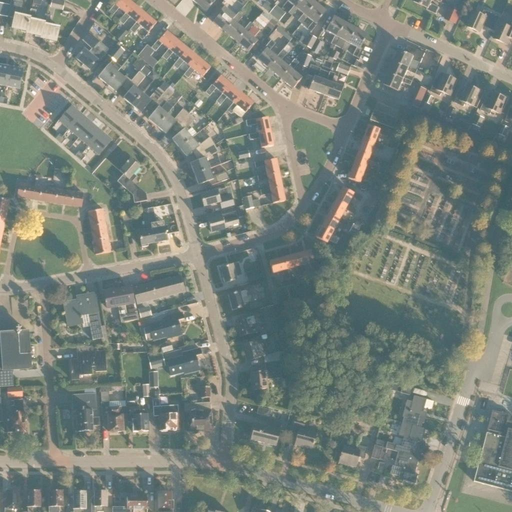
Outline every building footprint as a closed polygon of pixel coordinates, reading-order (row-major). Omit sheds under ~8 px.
[(13,0),(10,0),(10,6),(8,17),(14,19),(12,28),(27,31),(29,18),(20,16),(22,2),(13,0)] [(65,2),(56,0),(51,0),(50,8),(63,11),(65,2)] [(127,15),(134,5),(127,0),(120,0),(116,6),(115,5),(108,13),(113,16),(119,9),(126,14),(127,15)] [(199,0),(196,4),(206,12),(216,0),(215,0),(199,0)] [(292,17),(298,9),(296,8),(303,0),(286,0),(294,6),(288,13),(292,17)] [(316,4),(311,0),(303,0),(296,8),(298,9),(304,14),(298,21),(301,24),(307,17),(306,16),(316,4)] [(415,0),(414,2),(428,9),(428,10),(436,14),(438,10),(439,8),(431,4),(432,0),(415,0)] [(461,12),(467,1),(465,0),(456,0),(453,8),(461,12)] [(272,7),(266,2),(261,7),(267,13),(272,7)] [(0,15),(8,17),(10,6),(0,3),(0,15)] [(326,12),(316,4),(306,16),(307,17),(313,22),(307,29),(311,32),(317,25),(316,24),(326,12)] [(145,14),(134,5),(127,15),(126,14),(119,22),(123,25),(130,17),(136,23),(137,24),(145,14)] [(213,23),(225,33),(234,22),(232,21),(236,16),(224,6),(220,12),(221,13),(213,23)] [(285,14),(275,6),(269,14),(279,22),(285,14)] [(461,13),(449,8),(444,20),(456,25),(461,13)] [(26,33),(41,37),(44,23),(43,23),(34,21),(36,11),(30,9),(29,18),(27,31),(26,33)] [(483,26),(494,31),(500,18),(484,11),(482,15),(475,11),(468,27),(480,33),(483,26)] [(257,18),(266,25),(271,20),(262,12),(257,18)] [(225,33),(237,42),(245,32),(244,30),(236,24),(243,17),(238,13),(236,16),(232,21),(234,22),(225,33)] [(45,14),(43,23),(44,23),(41,37),(41,39),(56,42),(59,28),(48,26),(50,16),(45,14)] [(157,24),(145,14),(137,24),(136,23),(130,31),(134,34),(141,27),(149,33),(157,24)] [(334,17),(326,32),(335,36),(331,44),(335,47),(339,39),(338,38),(345,23),(334,17)] [(276,24),(271,20),(266,25),(266,26),(271,30),(276,24)] [(511,39),(511,20),(509,27),(501,23),(494,39),(506,45),(509,38),(511,39)] [(250,23),(244,30),(245,32),(237,42),(249,52),(257,42),(248,34),(254,26),(250,23)] [(339,39),(335,47),(342,50),(346,52),(350,44),(349,43),(356,29),(345,23),(338,38),(339,39)] [(356,29),(349,43),(350,44),(357,48),(353,56),(357,58),(361,50),(360,49),(367,35),(356,29)] [(162,44),(169,50),(170,51),(178,41),(167,32),(159,41),(158,40),(151,49),(156,52),(162,44)] [(98,62),(108,50),(89,33),(89,34),(90,34),(83,41),(92,49),(88,53),(84,50),(76,59),(81,63),(83,65),(82,67),(87,70),(88,69),(89,70),(97,61),(98,62)] [(115,37),(120,42),(124,37),(119,33),(115,37)] [(311,49),(317,39),(309,34),(306,39),(302,37),(299,43),(311,49)] [(278,59),(276,58),(269,52),(275,44),(271,40),(264,48),(266,50),(257,60),(269,70),(278,59)] [(188,50),(178,41),(170,51),(169,50),(162,58),(166,61),(173,53),(179,59),(180,60),(188,50)] [(309,54),(315,57),(323,44),(317,41),(309,54)] [(125,51),(116,45),(107,55),(115,62),(125,51)] [(146,46),(138,56),(145,63),(153,53),(146,46)] [(400,50),(394,62),(409,69),(410,67),(418,71),(421,64),(425,54),(417,50),(413,48),(408,46),(407,49),(405,53),(403,52),(400,50)] [(184,62),(190,68),(191,69),(199,59),(188,50),(180,60),(179,59),(173,66),(178,70),(184,62)] [(283,50),(276,58),(278,59),(269,70),(281,79),(290,69),(288,67),(280,61),(287,53),(283,50)] [(337,60),(340,54),(334,51),(331,57),(337,60)] [(311,57),(303,54),(299,66),(307,69),(311,57)] [(441,57),(435,54),(432,60),(439,63),(441,57)] [(153,55),(148,61),(155,67),(160,62),(153,55)] [(139,72),(145,65),(138,59),(132,66),(139,72)] [(191,69),(190,68),(184,75),(188,79),(195,71),(202,78),(210,68),(199,59),(191,69)] [(99,78),(107,85),(118,73),(122,68),(113,61),(111,64),(107,60),(100,68),(104,72),(99,78)] [(290,69),(281,79),(293,89),(302,79),(292,71),(299,63),(294,60),(288,67),(290,69)] [(394,62),(389,73),(404,80),(405,78),(408,71),(416,75),(418,71),(410,67),(409,69),(394,62)] [(350,68),(339,64),(336,72),(347,77),(350,68)] [(0,65),(0,85),(6,87),(10,67),(0,65)] [(309,90),(324,95),(328,82),(326,82),(317,78),(321,69),(311,65),(307,75),(314,78),(309,90)] [(10,67),(6,87),(19,89),(23,70),(10,67)] [(123,99),(132,106),(142,94),(136,89),(145,78),(139,72),(132,82),(125,90),(129,93),(123,99)] [(330,72),(326,82),(328,82),(324,95),(338,101),(343,88),(332,83),(335,74),(330,72)] [(124,78),(118,73),(107,85),(116,93),(121,87),(125,90),(132,82),(126,77),(124,78)] [(404,80),(389,73),(384,85),(399,92),(403,83),(411,86),(413,82),(405,78),(404,80)] [(450,96),(457,80),(445,75),(442,81),(436,79),(430,92),(440,96),(442,92),(450,96)] [(223,96),(231,86),(220,77),(213,86),(212,85),(206,93),(210,97),(215,90),(222,95),(223,96)] [(150,111),(168,89),(170,87),(164,82),(159,88),(149,100),(142,94),(132,106),(141,114),(146,107),(150,111)] [(483,95),(480,93),(481,91),(469,85),(466,92),(460,89),(454,103),(464,107),(466,103),(477,108),(483,95)] [(242,95),(231,86),(223,96),(222,95),(216,102),(221,106),(227,98),(233,104),(234,104),(242,95)] [(149,120),(157,127),(167,115),(161,110),(174,94),(168,89),(150,111),(154,114),(149,120)] [(423,97),(412,93),(408,104),(419,109),(423,97)] [(500,114),(507,98),(495,93),(492,100),(486,97),(480,110),(490,115),(492,111),(500,114)] [(234,104),(233,104),(227,111),(231,115),(237,107),(243,112),(246,114),(253,104),(242,95),(234,104)] [(72,107),(59,122),(69,130),(82,115),(72,107)] [(457,111),(450,108),(447,116),(454,119),(457,111)] [(171,128),(175,132),(189,114),(183,109),(174,120),(167,115),(157,127),(166,134),(171,128)] [(376,123),(380,113),(374,110),(370,120),(376,123)] [(376,123),(383,125),(386,115),(380,113),(376,123)] [(442,121),(444,116),(438,113),(435,118),(442,121)] [(195,119),(189,114),(175,132),(179,135),(178,136),(172,140),(180,149),(192,139),(191,138),(188,134),(187,133),(186,131),(195,119)] [(82,115),(69,130),(79,139),(92,124),(82,115)] [(383,125),(388,127),(392,117),(386,115),(383,125)] [(484,118),(477,115),(473,125),(480,128),(484,118)] [(392,117),(388,127),(393,129),(397,119),(392,117)] [(259,135),(270,132),(268,118),(256,121),(256,119),(246,122),(247,127),(256,125),(258,133),(259,135)] [(470,129),(472,124),(462,120),(460,125),(470,129)] [(92,124),(79,139),(88,147),(101,132),(92,124)] [(368,126),(363,139),(374,143),(375,143),(378,134),(387,138),(389,132),(379,129),(379,130),(368,126)] [(509,128),(502,126),(499,135),(505,138),(509,128)] [(101,132),(88,147),(99,156),(112,141),(101,132)] [(273,146),(270,132),(259,135),(258,133),(249,135),(250,141),(259,139),(262,149),(273,146)] [(193,153),(195,157),(215,146),(210,137),(201,145),(200,143),(197,145),(192,139),(180,149),(187,158),(193,153)] [(363,139),(358,152),(370,157),(370,156),(373,148),(382,151),(384,146),(375,143),(374,143),(363,139)] [(219,153),(215,146),(195,157),(198,162),(191,164),(195,175),(210,169),(221,165),(217,154),(219,153)] [(238,153),(239,159),(249,157),(247,151),(238,153)] [(379,159),(370,156),(370,157),(358,152),(353,166),(365,170),(365,169),(368,161),(377,164),(379,159)] [(146,194),(129,179),(139,168),(130,160),(120,172),(124,175),(118,182),(133,196),(134,203),(147,201),(146,194)] [(265,166),(267,175),(267,176),(279,174),(276,160),(265,162),(264,161),(255,163),(256,168),(265,166)] [(374,172),(365,169),(365,170),(353,166),(348,180),(359,184),(363,174),(372,177),(374,172)] [(213,177),(210,169),(195,175),(199,185),(206,183),(208,188),(229,180),(226,172),(213,177)] [(282,188),(279,174),(267,176),(267,175),(257,177),(259,182),(268,180),(270,189),(270,190),(282,188)] [(18,198),(34,200),(36,187),(20,184),(18,198)] [(36,187),(34,200),(49,203),(52,189),(36,187)] [(285,202),(282,188),(270,190),(270,189),(260,191),(261,196),(271,194),(273,204),(285,202)] [(347,207),(347,206),(351,198),(360,202),(363,197),(354,193),(354,194),(343,188),(336,201),(347,207)] [(371,188),(369,195),(379,198),(381,191),(371,188)] [(49,203),(65,205),(67,191),(52,189),(49,203)] [(204,207),(219,203),(221,209),(234,206),(231,195),(228,196),(227,189),(217,191),(201,195),(204,207)] [(83,194),(67,191),(65,205),(81,208),(83,194)] [(245,210),(254,208),(252,197),(243,199),(245,210)] [(0,198),(0,213),(7,215),(10,201),(0,198)] [(336,201),(329,213),(340,219),(341,218),(345,210),(353,215),(356,210),(347,206),(347,207),(336,201)] [(142,210),(143,216),(149,215),(154,244),(167,241),(165,227),(164,227),(163,221),(156,223),(154,208),(142,210)] [(88,212),(91,227),(105,224),(103,210),(88,212)] [(222,215),(222,216),(208,220),(211,233),(233,227),(233,226),(239,224),(236,212),(222,215)] [(341,218),(340,219),(329,213),(323,225),(334,231),(334,230),(338,223),(347,227),(349,222),(341,218)] [(122,215),(126,234),(133,233),(129,214),(122,215)] [(147,245),(154,244),(149,215),(143,216),(144,225),(143,225),(144,231),(139,232),(142,248),(148,247),(147,245)] [(91,227),(93,241),(108,238),(105,224),(91,227)] [(354,235),(356,236),(360,228),(353,224),(352,226),(349,232),(354,235)] [(334,231),(323,225),(316,238),(327,244),(332,235),(340,240),(343,235),(338,232),(334,230),(334,231)] [(111,253),(108,238),(93,241),(96,255),(111,253)] [(331,259),(337,252),(329,245),(323,252),(331,259)] [(311,251),(297,255),(300,267),(302,266),(310,264),(312,273),(318,272),(315,262),(314,263),(311,251)] [(304,276),(302,266),(300,267),(297,255),(284,259),(287,270),(288,270),(296,268),(299,277),(304,276)] [(291,280),(288,270),(287,270),(284,259),(270,262),(273,274),(283,271),(285,281),(291,280)] [(238,264),(221,268),(224,284),(237,281),(235,276),(241,275),(238,264)] [(139,283),(132,285),(137,305),(184,292),(180,277),(170,279),(140,287),(139,283)] [(249,284),(251,290),(261,287),(259,281),(249,284)] [(103,289),(107,309),(118,307),(121,323),(138,320),(137,312),(136,309),(128,310),(129,314),(126,314),(125,305),(135,304),(133,297),(131,287),(125,288),(125,289),(117,290),(114,291),(114,287),(103,289)] [(246,291),(228,296),(232,311),(244,308),(243,303),(249,302),(246,291)] [(281,303),(278,292),(270,294),(273,306),(281,303)] [(90,327),(92,336),(92,341),(101,339),(102,339),(103,339),(102,333),(101,327),(98,311),(95,294),(84,296),(84,299),(63,303),(64,310),(65,314),(67,325),(67,327),(82,324),(83,328),(87,328),(90,327)] [(138,310),(140,319),(151,316),(149,307),(138,310)] [(275,318),(272,307),(260,310),(261,315),(263,321),(275,318)] [(147,342),(153,340),(153,341),(166,337),(167,339),(181,335),(178,321),(183,320),(182,313),(164,318),(165,321),(149,326),(149,328),(144,329),(147,342)] [(260,332),(261,336),(266,335),(260,315),(236,321),(240,337),(260,332)] [(31,366),(29,336),(29,334),(1,336),(0,317),(0,316),(0,387),(13,387),(12,370),(29,369),(31,367),(31,366)] [(282,340),(279,333),(273,334),(275,342),(282,340)] [(264,357),(264,362),(285,356),(285,353),(279,354),(279,353),(266,356),(263,341),(244,346),(248,361),(264,357)] [(106,372),(105,352),(95,352),(94,347),(77,348),(77,360),(70,361),(72,380),(79,380),(79,376),(91,375),(91,366),(95,366),(96,372),(106,372)] [(184,375),(195,372),(197,378),(201,377),(195,357),(201,355),(199,349),(182,353),(183,357),(166,361),(170,376),(184,373),(184,375)] [(155,356),(148,357),(151,370),(165,366),(162,354),(155,356)] [(285,356),(264,362),(265,371),(251,373),(252,391),(268,389),(267,380),(282,379),(280,361),(286,361),(285,356)] [(149,388),(157,388),(157,372),(149,373),(149,388)] [(149,397),(150,398),(150,390),(149,390),(149,385),(142,385),(143,398),(149,397)] [(396,392),(409,396),(411,390),(398,386),(396,392)] [(201,398),(210,398),(209,387),(201,388),(201,398)] [(174,432),(176,430),(179,430),(177,406),(159,407),(159,401),(158,396),(160,395),(160,389),(150,390),(150,398),(152,399),(153,401),(154,417),(159,416),(160,431),(161,433),(167,432),(167,431),(171,431),(171,430),(174,432)] [(111,391),(101,392),(101,404),(109,403),(108,392),(111,392),(111,391)] [(96,410),(95,394),(72,396),(73,412),(76,412),(76,420),(73,420),(74,428),(77,427),(77,432),(85,432),(86,433),(89,432),(91,431),(92,431),(93,431),(93,427),(99,426),(98,418),(92,419),(91,418),(93,417),(93,413),(91,412),(91,411),(96,410)] [(402,423),(425,429),(421,428),(422,423),(424,424),(426,416),(421,415),(423,408),(431,410),(433,402),(414,396),(412,402),(407,401),(402,418),(404,418),(402,423)] [(7,415),(8,433),(25,433),(23,400),(14,401),(14,407),(15,407),(16,415),(7,415)] [(210,411),(210,403),(196,404),(196,402),(191,402),(191,404),(184,405),(185,412),(187,413),(188,432),(212,431),(211,420),(212,420),(212,414),(211,414),(211,411),(210,411)] [(123,432),(122,416),(126,415),(126,407),(109,408),(109,416),(107,416),(108,432),(123,432)] [(128,408),(129,415),(127,415),(127,422),(132,422),(133,433),(149,431),(147,415),(144,415),(144,410),(139,411),(139,407),(128,408)] [(269,417),(270,411),(258,408),(256,414),(269,417)] [(488,430),(487,434),(486,433),(479,462),(497,467),(492,487),(511,492),(511,422),(511,420),(511,415),(499,412),(499,413),(492,411),(487,429),(488,430)] [(276,447),(281,424),(268,420),(266,428),(255,425),(251,440),(276,447)] [(317,433),(304,430),(305,425),(294,423),(292,433),(297,435),(294,445),(312,450),(317,433)] [(404,437),(400,452),(420,458),(421,452),(423,453),(424,446),(421,445),(425,429),(402,423),(401,423),(398,436),(404,437)] [(359,458),(365,460),(368,449),(357,446),(356,450),(343,447),(338,463),(356,468),(359,458)] [(371,459),(378,460),(381,448),(380,447),(374,446),(371,459)] [(420,458),(400,452),(398,452),(394,466),(392,466),(390,474),(403,478),(402,481),(415,484),(417,475),(414,475),(419,458),(420,458)] [(473,482),(492,487),(497,467),(479,462),(476,461),(475,466),(477,466),(473,482)] [(7,491),(7,509),(4,509),(4,511),(11,511),(12,509),(18,509),(18,491),(7,491)] [(40,491),(27,491),(27,508),(28,508),(28,511),(35,511),(36,508),(40,508),(40,491)] [(48,491),(48,511),(58,511),(59,507),(62,507),(63,491),(48,491)] [(70,511),(80,511),(81,508),(86,508),(86,491),(74,491),(74,497),(71,497),(71,504),(74,504),(74,511),(71,511),(70,511)] [(107,491),(94,491),(94,498),(91,498),(91,511),(97,511),(104,511),(104,506),(107,506),(107,491)] [(171,493),(158,493),(158,510),(155,510),(154,511),(170,511),(170,509),(173,509),(173,501),(171,501),(171,493)] [(146,511),(147,497),(127,497),(127,508),(113,508),(112,511),(146,511)]
